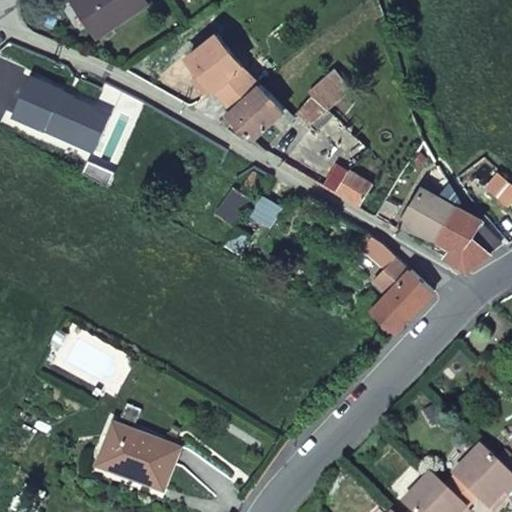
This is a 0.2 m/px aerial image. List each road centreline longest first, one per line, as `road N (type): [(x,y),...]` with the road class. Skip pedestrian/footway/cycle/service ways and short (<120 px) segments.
road 1 (residential): [(2,21),(115,75),(389,233),(473,294)]
road 2 (residential): [(473,294),(327,445),(274,511)]
